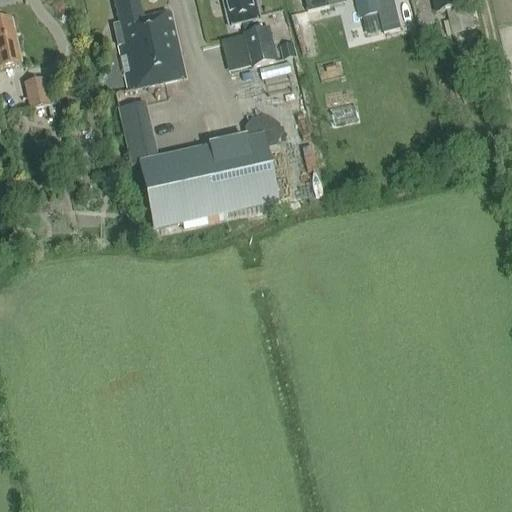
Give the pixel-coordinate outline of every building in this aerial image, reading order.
[(136,0),(113,0),(120,26),(113,27),(128,93),(184,80),(170,15),(142,21),(136,0)] [(223,0),(230,30),(243,27),(253,70),(277,65),(269,32),(256,36),(253,24),(260,22),(254,0),(223,0)] [(354,0),(360,22),(380,17),(376,0),(354,0)] [(447,13),(463,9),(460,0),(414,0),(415,3),(428,0),(431,0),(435,16),(439,15),(447,13)] [(305,22),(310,44),(321,41),(316,19),(305,22)] [(0,69),(19,65),(8,21),(0,23),(0,69)] [(471,63),(468,42),(454,44),(458,65),(471,63)] [(297,59),(294,46),(280,49),(283,63),(297,59)] [(50,107),(44,80),(23,85),(30,112),(50,107)] [(461,94),(463,106),(475,103),(472,91),(461,94)] [(276,204),(265,151),(272,150),(279,138),(277,128),(265,120),(252,123),(245,130),(248,141),(157,161),(144,106),(117,112),(131,169),(139,167),(154,231),(276,204)]
